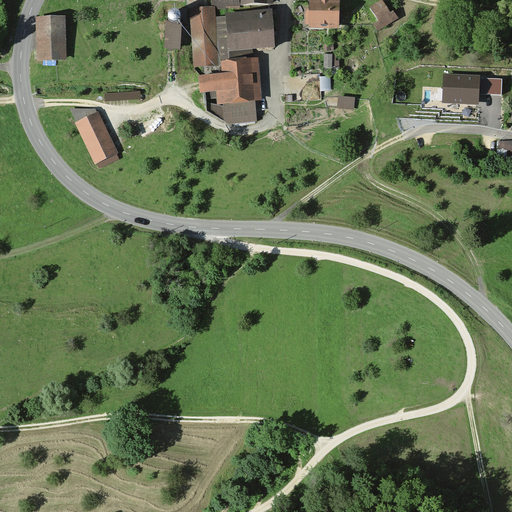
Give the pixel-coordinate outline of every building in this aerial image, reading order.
[(212,0),(213,10),(268,5),(267,0),(212,0)] [(337,27),(337,3),(309,2),(309,26),(337,27)] [(379,31),(396,18),(392,12),(389,14),(382,2),(369,9),(377,22),(375,24),(374,25),(374,27),(374,29),(375,30),(376,31),(377,31),(379,31)] [(215,66),(211,9),(191,11),(195,67),(215,66)] [(179,13),(178,11),(175,10),(173,10),(171,11),(169,13),(168,16),(168,18),(169,20),(171,22),(173,23),(176,23),(178,22),(180,20),(181,18),(181,15),(179,13)] [(273,48),(271,13),(224,17),(227,51),(273,48)] [(37,17),(39,60),(66,60),(64,16),(37,17)] [(166,23),(164,48),(180,49),(182,24),(166,23)] [(334,54),(324,54),(324,68),(333,68),(334,54)] [(259,57),(220,60),(221,73),(198,75),(200,92),(217,91),(218,104),(224,104),(256,101),(262,101),(259,57)] [(479,76),(444,74),(443,102),(478,103),(479,76)] [(330,77),(321,77),(321,89),(330,88),(330,77)] [(105,93),(105,101),(142,99),(142,91),(105,93)] [(340,97),(340,108),(354,108),(354,97),(340,97)] [(256,101),(224,104),(225,124),(258,122),(256,101)] [(118,154),(98,112),(75,123),(95,164),(118,154)] [(507,150),(511,150),(511,141),(498,141),(497,150),(507,150)]
